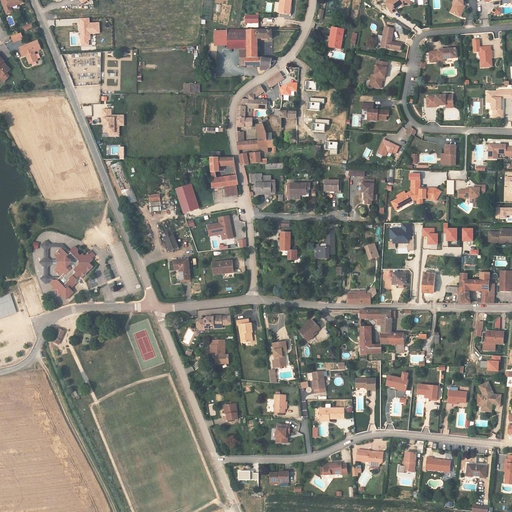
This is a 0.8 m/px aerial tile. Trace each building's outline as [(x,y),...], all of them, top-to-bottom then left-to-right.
[(14,11),(12,6),(11,3),(18,0),(20,3),(24,2),(22,0),(2,0),(8,13),(14,11)] [(292,0),(281,0),(280,13),(291,14),(292,0)] [(395,10),(401,5),(403,4),(410,3),(409,0),(390,0),(385,4),(392,14),(396,11),(395,10)] [(453,0),(454,2),(454,7),(456,7),(456,8),(453,14),(460,17),(465,7),(464,1),(463,2),(463,0),(453,0)] [(259,16),(247,15),(247,23),(259,24),(259,16)] [(82,34),(83,45),(90,45),(90,39),(92,39),(91,33),(101,33),(100,23),(91,23),(90,18),(82,18),(82,30),(84,30),(84,34),(82,34)] [(333,28),(331,37),(333,37),(331,47),(341,49),(344,30),(333,28)] [(401,44),(392,43),(394,29),(385,28),(381,47),(400,51),(401,44)] [(248,30),(248,32),(248,49),(248,57),(253,57),(258,58),(258,50),(260,50),(260,48),(258,47),(258,39),(272,39),(272,33),(274,33),(274,31),(248,30)] [(227,31),(215,31),(215,46),(227,45),(227,31)] [(11,37),(14,42),(25,38),(23,32),(11,37)] [(240,49),(248,49),(248,32),(229,32),(229,48),(240,49)] [(31,63),(38,60),(35,51),(42,49),(39,40),(20,48),(23,56),(27,54),(31,63)] [(491,46),(481,47),(482,51),(480,51),(481,66),(492,66),(491,46)] [(430,62),(440,61),(440,59),(444,58),(456,58),(456,48),(439,49),(439,51),(429,51),(430,62)] [(240,58),(246,57),(248,57),(248,49),(240,49),(240,58)] [(0,55),(0,71),(4,76),(7,73),(11,69),(4,62),(5,61),(0,55)] [(248,57),(246,57),(246,66),(261,66),(261,69),(267,70),(269,69),(271,67),(271,65),(273,65),(276,61),(272,59),(262,58),(258,58),(253,57),(248,57)] [(374,82),(373,88),(381,89),(383,79),(385,79),(388,64),(378,62),(375,77),(372,76),(371,81),(374,82)] [(10,76),(7,73),(4,76),(0,71),(0,76),(5,81),(10,76)] [(279,71),(267,81),(271,87),(284,78),(279,71)] [(316,90),(316,81),(306,81),(306,90),(316,90)] [(297,83),(288,83),(281,88),(282,94),(291,95),(291,91),(296,91),(297,83)] [(199,84),(184,84),(185,93),(199,93),(199,84)] [(487,91),(487,98),(489,98),(489,102),(492,102),(492,110),(493,110),(493,117),(503,117),(503,109),(501,109),(501,98),(511,97),(511,90),(498,90),(498,91),(487,91)] [(238,107),(238,118),(248,119),(248,113),(246,113),(246,110),(246,107),(267,110),(267,100),(250,99),(249,94),(243,99),(238,106),(238,107)] [(446,105),(453,105),(453,95),(436,95),(436,96),(427,97),(428,107),(437,107),(437,105),(446,105)] [(319,110),(320,103),(324,103),(324,99),(311,98),(310,102),(308,102),(307,110),(319,110)] [(368,110),(368,115),(371,115),(371,121),(378,121),(378,120),(387,120),(387,116),(389,116),(389,111),(373,110),(374,104),(363,104),(362,110),(368,110)] [(83,105),(83,116),(92,116),(91,105),(83,105)] [(119,125),(119,122),(124,121),(124,116),(111,116),(111,110),(103,110),(103,122),(106,121),(106,124),(104,124),(104,133),(109,133),(115,133),(115,131),(119,131),(119,125)] [(280,117),(275,117),(275,127),(281,127),(282,126),(282,118),(287,118),(296,119),(297,112),(296,112),(281,111),(280,117)] [(253,119),(248,119),(238,118),(237,127),(251,127),(253,125),(253,119)] [(324,132),(325,124),(329,124),(329,120),(316,119),(315,124),(313,123),(312,131),(324,132)] [(239,150),(262,148),(268,148),(268,141),(267,133),(264,123),(260,124),(257,125),(259,140),(245,141),(244,132),(238,132),(238,141),(239,150)] [(390,149),(394,151),(397,153),(400,147),(385,139),(378,153),(386,156),(389,151),(390,149)] [(337,154),(337,142),(326,141),(325,150),(330,150),(330,153),(337,154)] [(489,145),(489,159),(495,159),(495,154),(498,154),(506,154),(506,156),(511,156),(511,147),(506,148),(506,145),(489,145)] [(446,155),(447,155),(447,165),(456,165),(457,146),(446,146),(446,155)] [(368,158),(371,150),(366,148),(362,156),(368,158)] [(249,163),(261,162),(261,159),(260,153),(248,154),(239,155),(242,165),(244,165),(249,164),(249,163)] [(219,166),(235,165),(234,158),(232,158),(222,158),(212,158),(211,158),(212,171),(212,172),(216,172),(220,172),(219,166)] [(121,162),(111,165),(123,198),(127,198),(127,199),(129,204),(132,204),(136,202),(130,184),(127,184),(127,186),(128,190),(130,189),(130,195),(128,196),(127,193),(127,188),(126,187),(125,171),(122,162),(121,162)] [(350,168),(350,165),(343,164),(341,164),(341,167),(346,168),(346,174),(350,175),(350,168)] [(350,175),(365,176),(365,168),(350,168),(350,175)] [(257,194),(263,194),(266,194),(266,193),(271,193),(271,182),(271,176),(262,176),(262,175),(255,175),(255,184),(257,184),(257,194)] [(237,176),(217,179),(212,179),(213,189),(225,187),(237,186),(239,185),(237,176)] [(420,189),(420,187),(421,179),(412,179),(411,190),(406,193),(404,191),(397,195),(399,197),(392,201),(396,209),(413,199),(413,198),(418,198),(423,198),(432,198),(436,201),(441,192),(435,188),(427,188),(427,189),(420,189)] [(330,191),(342,191),(342,181),(326,181),(325,191),(330,191)] [(297,195),(309,195),(309,188),(306,188),(306,183),(291,183),(291,195),(297,195)] [(375,184),(363,183),(362,192),(363,192),(363,200),(365,200),(371,200),(373,201),(375,184)] [(188,186),(177,190),(185,214),(196,210),(188,186)] [(239,195),(237,186),(225,187),(226,197),(239,195)] [(473,197),(473,203),(474,203),(474,207),(479,207),(479,203),(480,203),(480,193),(485,193),(485,186),(477,186),(477,188),(475,188),(467,188),(467,190),(459,190),(459,198),(467,198),(467,197),(471,197),(473,197)] [(159,195),(149,195),(150,211),(160,210),(159,195)] [(511,215),(511,208),(501,208),(500,218),(507,218),(507,215),(511,215)] [(220,224),(208,226),(210,237),(222,234),(225,234),(226,240),(234,239),(232,227),(231,228),(230,225),(232,224),(230,216),(221,218),(222,223),(220,224)] [(396,242),(409,242),(409,245),(414,245),(414,238),(411,238),(411,235),(411,222),(402,223),(402,228),(391,228),(391,238),(394,238),(394,241),(389,241),(389,247),(396,247),(396,242)] [(456,229),(447,229),(447,223),(444,223),(444,233),(446,233),(447,240),(456,240),(456,229)] [(437,234),(434,234),(434,228),(423,228),(423,236),(428,236),(428,244),(437,244),(437,234)] [(473,228),(463,229),(463,241),(473,241),(473,228)] [(501,244),(508,244),(509,239),(511,239),(511,229),(502,229),(501,233),(490,232),(489,242),(501,242),(501,244)] [(178,248),(173,234),(164,238),(170,251),(178,248)] [(291,234),(282,234),(281,250),(289,250),(289,259),(297,260),(297,251),(290,250),(290,246),(292,246),(293,240),(291,240),(291,234)] [(315,244),(315,258),(323,258),(323,254),(329,254),(334,254),(334,237),(326,237),(326,244),(322,244),(322,247),(319,247),(319,244),(315,244)] [(59,281),(62,278),(51,278),(48,275),(48,268),(52,265),(58,265),(58,261),(52,261),(48,257),(48,249),(50,247),(63,247),(62,248),(69,255),(72,253),(63,245),(51,245),(47,240),(42,245),(46,250),(46,258),(41,263),(46,267),(46,276),(42,279),(47,285),(51,281),(54,281),(59,281)] [(374,244),(367,246),(372,259),(378,256),(374,244)] [(58,261),(58,265),(58,267),(55,270),(63,277),(62,278),(59,281),(54,281),(51,283),(55,287),(53,289),(61,296),(62,295),(68,300),(75,293),(72,289),(77,284),(77,279),(74,276),(77,273),(80,276),(83,278),(94,267),(90,263),(94,260),(93,259),(96,256),(91,251),(86,256),(83,254),(81,256),(79,254),(79,250),(75,246),(72,250),(72,253),(69,255),(62,248),(55,255),(58,258),(58,261)] [(192,280),(189,259),(176,261),(176,270),(181,270),(182,281),(191,280),(192,280)] [(233,273),(233,270),(232,262),(212,264),(213,275),(223,274),(233,273)] [(427,273),(424,272),(423,292),(434,293),(435,274),(432,274),(427,273)] [(501,272),(501,283),(504,283),(504,291),(511,291),(511,272),(501,272)] [(406,273),(393,273),(393,285),(406,285),(406,273)] [(490,281),(490,273),(481,273),(480,281),(481,281),(481,292),(482,292),(482,300),(482,303),(490,303),(494,304),(495,296),(489,296),(489,281),(490,281)] [(462,292),(469,293),(470,291),(470,280),(467,280),(468,274),(461,274),(460,288),(459,288),(459,292),(462,292)] [(96,278),(86,282),(89,289),(98,286),(96,278)] [(480,281),(470,280),(470,291),(481,292),(481,281),(480,281)] [(366,293),(366,295),(371,294),(371,297),(377,291),(376,285),(369,292),(369,293),(366,293)] [(371,294),(366,295),(357,295),(357,292),(350,292),(350,295),(349,295),(349,303),(371,303),(371,297),(371,294)] [(462,300),(462,303),(471,303),(469,293),(462,292),(462,300)] [(0,317),(16,312),(10,294),(0,296),(0,317)] [(369,319),(369,311),(361,311),(355,310),(354,313),(361,313),(361,319),(369,319)] [(369,311),(369,319),(381,319),(382,319),(382,311),(369,311)] [(395,311),(382,311),(382,319),(382,333),(389,333),(390,333),(391,319),(393,319),(395,319),(395,311)] [(198,323),(198,326),(200,329),(205,328),(209,328),(209,326),(214,326),(214,328),(222,327),(222,325),(222,323),(225,323),(225,324),(232,324),(231,315),(222,316),(222,315),(214,315),(214,316),(207,317),(205,319),(205,321),(200,321),(198,323)] [(197,322),(197,327),(200,330),(205,330),(205,328),(200,329),(198,326),(198,323),(200,321),(205,321),(205,319),(200,319),(197,322)] [(249,324),(249,319),(241,320),(242,334),(241,334),(242,343),(251,342),(250,333),(252,333),(253,332),(252,323),(249,324)] [(300,332),(307,339),(313,333),(314,335),(321,329),(313,320),(300,332)] [(367,345),(371,344),(371,327),(361,327),(361,334),(361,345),(361,353),(368,353),(367,345)] [(58,328),(55,336),(61,339),(65,331),(58,328)] [(488,331),(487,343),(488,343),(489,332),(504,333),(504,332),(488,331)] [(488,343),(487,343),(485,343),(485,349),(496,350),(496,344),(504,344),(504,333),(489,332),(488,343)] [(392,353),(392,361),(395,361),(395,353),(395,352),(396,344),(390,344),(389,344),(389,333),(382,333),(381,344),(388,344),(388,353),(392,353)] [(404,333),(393,333),(390,333),(389,333),(389,344),(390,344),(396,344),(395,352),(403,352),(404,351),(404,333)] [(213,340),(213,345),(215,346),(216,354),(214,354),(214,359),(216,358),(216,364),(229,363),(229,355),(226,354),(225,340),(213,340)] [(282,353),(284,353),(287,352),(286,341),(273,343),(275,360),(276,367),(286,366),(284,356),(283,356),(282,353)] [(381,345),(371,344),(367,345),(368,353),(381,353),(381,345)] [(411,356),(412,360),(418,360),(419,366),(424,366),(424,355),(411,356)] [(488,362),(481,361),(481,367),(487,368),(487,371),(498,371),(498,362),(500,362),(500,356),(492,356),(492,361),(488,361),(488,362)] [(315,389),(315,393),(326,392),(323,371),(315,372),(308,373),(309,379),(313,379),(313,381),(314,389),(315,389)] [(400,387),(407,388),(409,380),(403,379),(389,376),(387,385),(396,388),(396,389),(400,390),(400,387)] [(376,379),(357,379),(357,384),(360,387),(365,387),(368,387),(368,389),(368,390),(376,390),(376,379)] [(486,406),(485,411),(492,412),(493,406),(491,406),(491,403),(493,402),(495,402),(495,405),(501,405),(502,395),(494,395),(494,394),(489,382),(480,386),(484,395),(485,395),(486,398),(486,401),(485,400),(484,406),(486,406)] [(430,394),(430,398),(429,400),(437,400),(439,386),(419,384),(418,393),(430,394)] [(448,403),(452,403),(452,401),(458,402),(466,403),(467,392),(449,390),(448,403)] [(286,409),(287,409),(288,402),(286,402),(287,395),(276,395),(275,412),(285,413),(286,409)] [(483,406),(482,411),(485,411),(486,406),(484,406),(485,400),(486,401),(486,398),(485,395),(484,395),(479,395),(478,405),(483,406)] [(235,403),(225,405),(227,414),(228,420),(238,418),(235,403)] [(320,408),(321,419),(330,419),(345,419),(345,408),(320,408)] [(277,442),(285,443),(285,438),(286,438),(287,433),(288,433),(290,433),(291,425),(278,424),(277,432),(276,432),(275,437),(277,437),(277,442)] [(358,449),(357,460),(370,461),(369,463),(371,463),(380,464),(383,462),(384,452),(377,451),(371,451),(358,449)] [(405,471),(414,472),(417,453),(406,452),(405,465),(406,465),(406,466),(405,470),(405,471)] [(426,469),(445,471),(445,469),(450,470),(451,461),(433,459),(433,458),(428,457),(426,469)] [(342,462),(332,463),(332,465),(326,466),(324,467),(325,472),(322,472),(322,475),(343,473),(343,474),(348,474),(347,464),(342,464),(342,462)] [(468,464),(467,474),(473,475),(473,476),(480,476),(480,477),(485,478),(486,466),(468,464)] [(258,473),(253,473),(253,471),(238,471),(238,480),(258,480),(258,473)] [(271,473),(271,482),(281,482),(290,482),(289,472),(280,472),(280,473),(271,473)]
